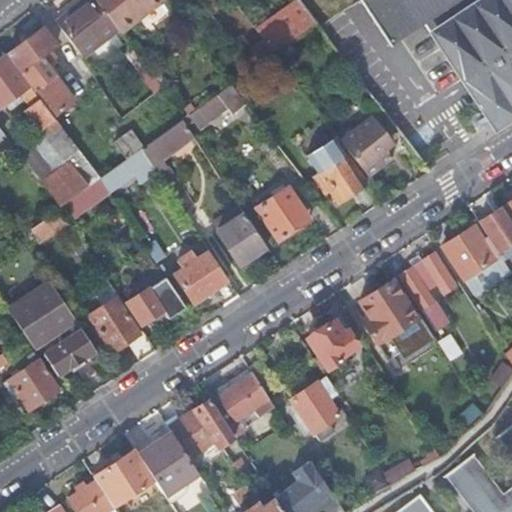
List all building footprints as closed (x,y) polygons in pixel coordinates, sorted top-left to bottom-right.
[(86,0),(73,10),(54,23),(78,58),(116,29),(93,0),(86,0)] [(120,34),(163,0),(93,0),(116,29),(120,34)] [(511,0),(361,0),(357,3),(387,46),(420,23),(489,129),(493,126),(492,125),(509,113),(510,115),(511,113),(511,0)] [(264,44),(273,55),(315,26),(297,1),(255,32),(264,44)] [(47,51),(55,45),(41,27),(23,41),(6,55),(19,72),(33,92),(53,117),(74,101),(45,65),(53,59),(47,51)] [(253,52),(261,63),(272,56),(264,44),(253,52)] [(64,157),(75,149),(4,56),(0,59),(0,109),(5,105),(20,94),(24,100),(30,107),(23,112),(34,126),(40,133),(41,134),(61,160),(64,157)] [(280,65),(274,58),(263,66),(270,73),(280,65)] [(230,115),(244,105),(229,86),(196,110),(207,124),(226,110),(230,115)] [(20,94),(5,105),(9,111),(24,100),(20,94)] [(381,111),(372,118),(385,135),(394,128),(381,111)] [(372,118),(340,143),(349,154),(367,178),(379,168),(392,159),(377,141),(385,135),(372,118)] [(420,118),(399,134),(412,153),(434,136),(420,118)] [(148,148),(146,146),(142,149),(140,150),(147,161),(156,173),(176,204),(186,197),(174,180),(165,168),(163,169),(159,163),(191,140),(179,125),(148,148)] [(40,133),(34,126),(31,129),(38,137),(41,134),(40,133)] [(140,150),(142,149),(139,144),(130,132),(112,144),(125,161),(140,150)] [(38,137),(17,153),(40,184),(54,173),(68,163),(64,157),(61,160),(41,134),(38,137)] [(351,194),(365,185),(345,156),(349,154),(340,143),(336,137),(311,153),(323,171),(318,174),(337,203),(351,194)] [(87,188),(99,180),(75,149),(64,157),(68,163),(87,188)] [(120,165),(99,180),(106,190),(147,161),(140,150),(125,161),(120,165)] [(147,161),(106,190),(108,193),(110,196),(134,178),(138,185),(156,173),(147,161)] [(54,173),(40,184),(59,208),(63,205),(74,197),(87,188),(68,163),(54,173)] [(87,188),(74,197),(84,211),(108,193),(106,190),(99,180),(87,188)] [(288,188),(255,210),(276,242),(293,232),(310,221),(288,188)] [(74,197),(63,205),(72,219),(84,211),(74,197)] [(511,201),(500,210),(511,228),(511,201)] [(489,217),(478,224),(484,233),(499,257),(500,258),(505,266),(511,261),(511,259),(504,248),(511,242),(511,228),(500,210),(489,217)] [(58,212),(25,235),(34,248),(67,226),(58,212)] [(256,256),(267,249),(244,215),(217,233),(243,272),(251,266),(260,261),(256,256)] [(0,240),(4,246),(17,237),(7,223),(0,227),(0,240)] [(484,233),(478,224),(473,228),(457,238),(441,248),(463,281),(474,298),(505,277),(494,261),(500,258),(499,257),(484,233)] [(154,245),(146,250),(155,264),(164,258),(154,245)] [(225,308),(239,299),(227,281),(225,283),(207,254),(196,261),(191,253),(173,265),(177,273),(173,276),(192,305),(214,291),(220,299),(225,308)] [(410,263),(413,268),(399,276),(430,325),(434,331),(446,323),(426,292),(436,286),(443,297),(455,289),(433,255),(422,261),(420,257),(415,260),(410,263)] [(500,258),(494,261),(505,277),(510,274),(505,266),(500,258)] [(177,314),(185,309),(165,279),(144,294),(136,299),(127,305),(141,325),(163,311),(168,320),(177,314)] [(416,319),(391,281),(375,292),(358,302),(368,319),(362,323),(377,345),(416,319)] [(73,319),(49,284),(15,307),(16,308),(40,345),(58,333),(65,343),(43,357),(57,378),(76,365),(95,353),(73,319)] [(144,361),(155,353),(142,333),(141,332),(138,334),(115,299),(88,317),(94,325),(89,329),(92,334),(97,330),(102,337),(112,353),(127,343),(134,353),(141,363),(144,361)] [(7,312),(33,350),(40,345),(16,308),(15,307),(7,312)] [(306,338),(326,370),(341,361),(339,359),(357,347),(347,331),(342,334),(333,320),(320,329),(306,338)] [(97,330),(92,334),(97,340),(102,337),(97,330)] [(448,338),(440,343),(450,360),(459,355),(448,338)] [(39,361),(8,381),(28,412),(44,402),(59,392),(39,361)] [(116,362),(107,368),(113,377),(123,371),(116,362)] [(255,367),(248,371),(250,375),(262,393),(272,387),(271,378),(261,363),(255,367)] [(218,400),(210,404),(232,438),(243,431),(237,421),(252,412),(257,419),(273,409),(262,393),(250,375),(232,387),(217,397),(218,400)] [(332,397),(336,395),(324,378),(306,389),(289,401),(311,435),(313,434),(318,442),(333,432),(328,424),(338,417),(328,402),(334,399),(332,397)] [(210,404),(208,401),(183,418),(180,414),(172,418),(164,424),(169,433),(187,460),(212,443),(215,449),(233,438),(232,438),(210,404)] [(511,511),(511,418),(492,434),(511,460),(511,482),(502,490),(472,449),(441,471),(471,511),(439,511),(421,487),(386,511),(511,511)] [(148,441),(133,451),(136,455),(165,436),(162,431),(148,441)] [(165,436),(136,455),(154,482),(164,497),(179,486),(197,475),(187,460),(169,433),(165,436)] [(136,455),(133,451),(113,464),(92,478),(94,482),(112,509),(154,482),(136,455)] [(248,488),(255,483),(239,459),(231,464),(246,489),(248,488)] [(393,481),(414,470),(408,459),(387,470),(393,481)] [(281,511),(305,511),(329,494),(314,471),(273,499),(281,511)] [(113,511),(112,509),(94,482),(67,499),(75,511),(113,511)] [(164,497),(168,504),(184,494),(179,486),(164,497)] [(246,510),(240,502),(237,504),(242,511),(281,511),(273,499),(259,509),(256,504),(246,510)]
